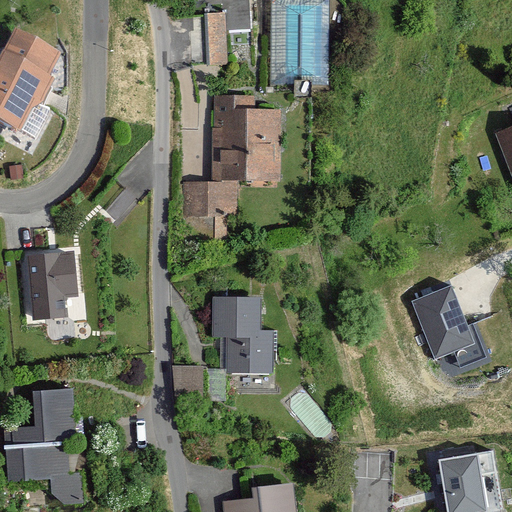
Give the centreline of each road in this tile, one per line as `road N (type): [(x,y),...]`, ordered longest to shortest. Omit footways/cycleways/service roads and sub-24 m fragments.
road 1 (unclassified): [(154,0),(162,45),(163,366),(181,511)]
road 2 (unclassified): [(95,0),(96,101),(86,157),(55,193),(0,200)]
